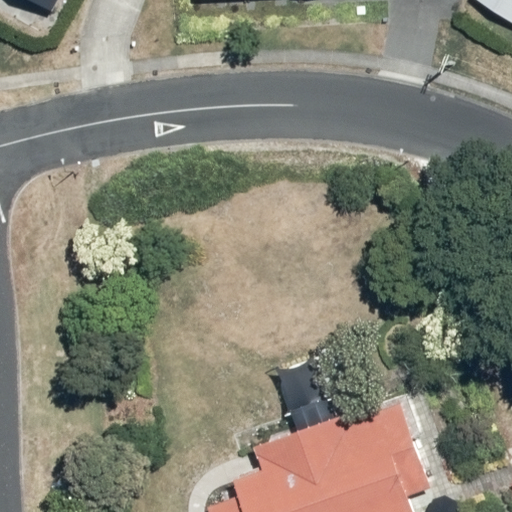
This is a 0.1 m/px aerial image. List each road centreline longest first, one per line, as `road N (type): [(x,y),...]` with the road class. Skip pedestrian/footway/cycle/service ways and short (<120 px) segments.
road 1 (residential): [(511,146),(415,112),(148,112),(0,177)]
road 2 (residential): [(22,511),(0,326)]
